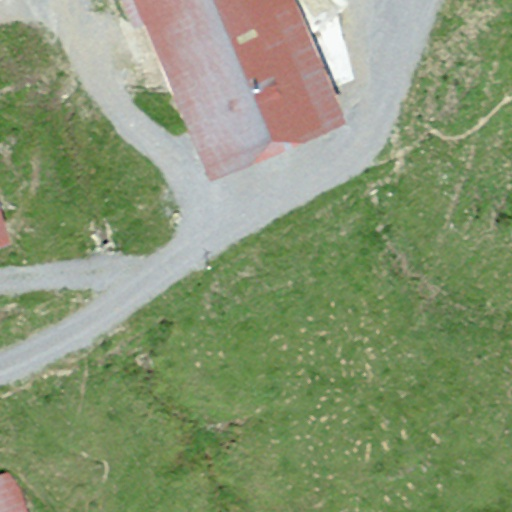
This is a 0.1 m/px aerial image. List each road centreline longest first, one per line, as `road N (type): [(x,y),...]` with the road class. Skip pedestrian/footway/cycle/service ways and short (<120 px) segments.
road 1 (track): [(191,233),(3,365)]
road 2 (track): [(359,158),(496,0)]
road 3 (track): [(191,233),(359,158)]
